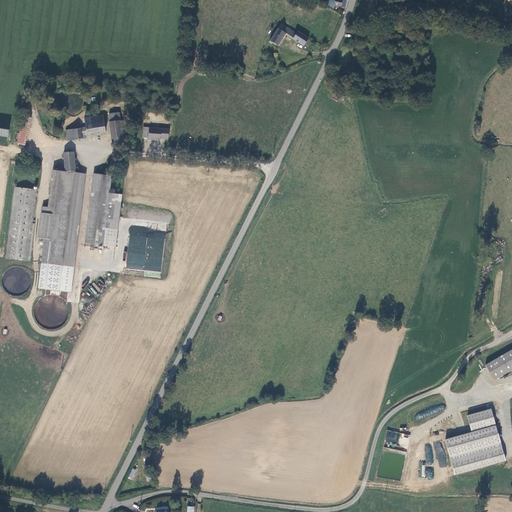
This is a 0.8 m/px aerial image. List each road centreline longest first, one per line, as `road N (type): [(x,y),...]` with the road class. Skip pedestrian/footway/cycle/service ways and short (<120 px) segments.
road 1 (tertiary): [(352,0),(106,504)]
road 2 (unclassified): [(106,504),(175,490),(307,508),(349,503),(386,417),(440,388),(473,354),(511,331)]
